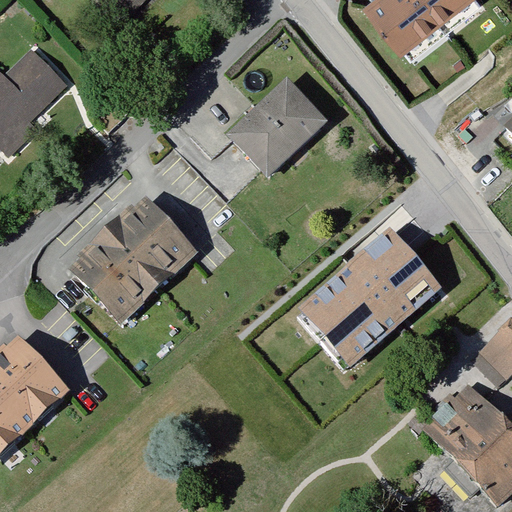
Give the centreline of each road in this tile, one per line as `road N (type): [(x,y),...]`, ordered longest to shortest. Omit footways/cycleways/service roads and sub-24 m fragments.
road 1 (residential): [(280,0),(4,263)]
road 2 (unclassified): [(297,0),(511,274)]
